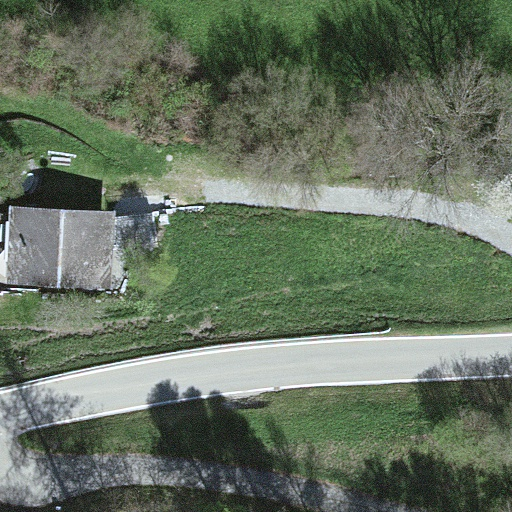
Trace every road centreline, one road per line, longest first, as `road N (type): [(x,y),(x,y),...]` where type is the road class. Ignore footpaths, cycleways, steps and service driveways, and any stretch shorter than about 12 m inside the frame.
road 1 (tertiary): [(511,357),(233,375),(0,413)]
road 2 (unclassified): [(0,466),(131,469),(266,486),(373,511)]
